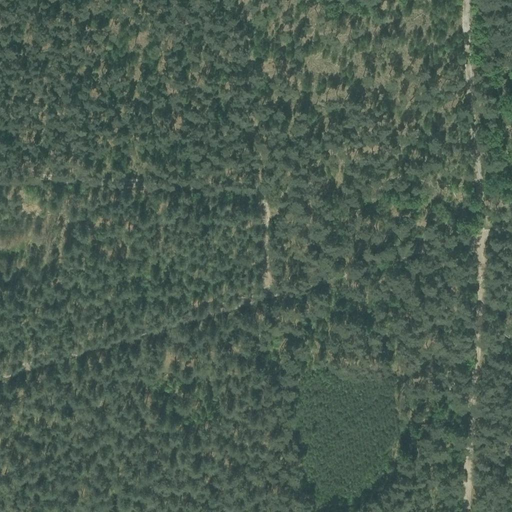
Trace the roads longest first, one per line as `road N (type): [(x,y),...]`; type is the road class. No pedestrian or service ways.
road 1 (track): [(242,0),(281,511)]
road 2 (track): [(477,0),(480,235),(461,511)]
